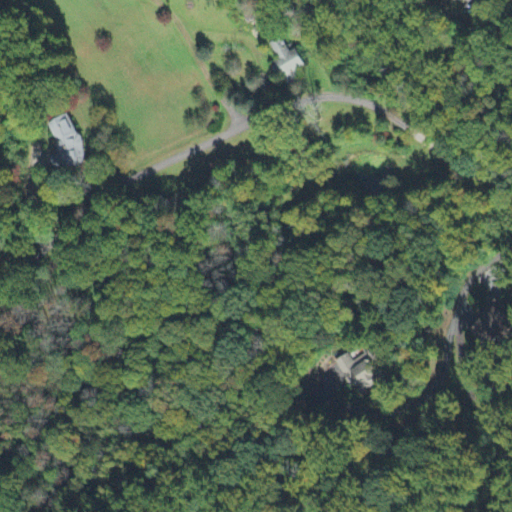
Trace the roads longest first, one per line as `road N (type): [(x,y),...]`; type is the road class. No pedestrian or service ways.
road 1 (residential): [(511,183),(467,168),(374,105),(313,97),(127,179),(0,285)]
road 2 (residential): [(511,245),(471,275),(460,294),(463,379),(474,404)]
